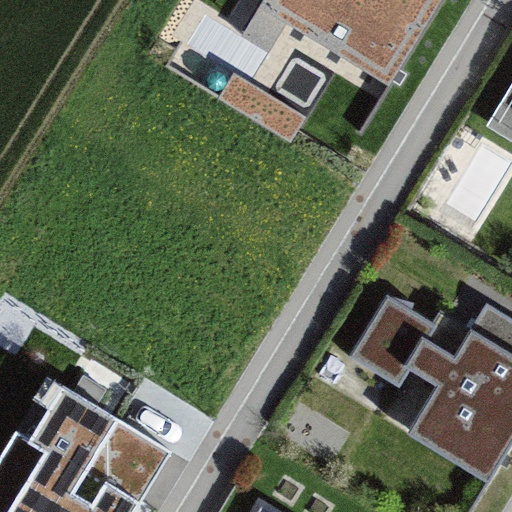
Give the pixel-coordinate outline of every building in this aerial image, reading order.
[(263,0),(259,7),(390,86),(441,0),(263,0)] [(306,117),(267,94),(252,118),(291,142),(306,117)] [(511,123),(503,138),(511,143),(511,123)] [(511,444),(511,367),(391,290),(346,360),(397,392),(406,377),(430,392),(404,433),(486,485),(511,444)] [(62,379),(28,434),(17,427),(0,453),(0,511),(133,511),(173,447),(62,379)]
